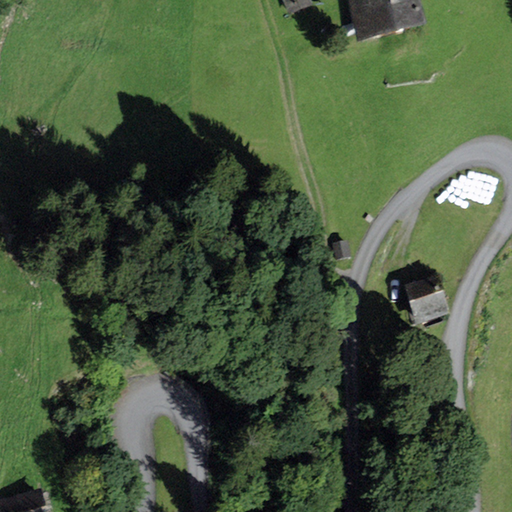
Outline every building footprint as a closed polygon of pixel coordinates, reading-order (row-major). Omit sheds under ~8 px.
[(284,0),(290,12),(308,5),(305,0),(284,0)] [(369,14),(374,36),(420,26),(413,0),(351,0),(349,0),(353,18),(369,14)] [(358,40),(374,36),(369,14),(353,18),(358,40)] [(332,246),(334,260),(348,257),(345,244),(332,246)] [(411,300),(417,321),(438,314),(432,294),(411,300)] [(0,505),(0,511),(39,511),(35,497),(0,505)]
